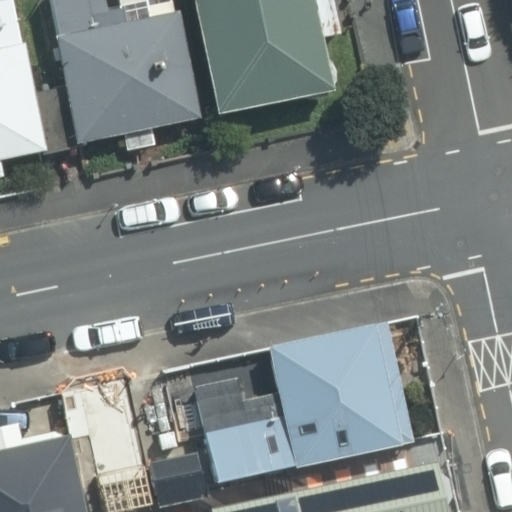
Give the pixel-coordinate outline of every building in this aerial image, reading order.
[(0,0),(0,176),(2,176),(0,163),(0,160),(43,152),(22,44),(19,44),(10,0),(0,0)] [(32,94),(44,154),(80,147),(80,144),(124,135),(127,150),(154,144),(151,128),(200,118),(179,12),(175,12),(172,0),(116,0),(118,8),(108,11),(105,0),(49,0),(57,34),(52,36),(63,87),(32,94)] [(188,0),(213,117),(333,92),(321,37),(341,33),(333,0),(188,0)] [(414,434),(387,320),(265,349),(275,389),(240,397),(235,374),(187,386),(210,482),(414,434)] [(84,511),(69,434),(63,435),(54,431),(21,437),(18,423),(0,426),(0,511),(84,511)] [(147,457),(156,506),(205,497),(195,448),(147,457)] [(445,511),(445,507),(450,496),(446,476),(436,472),(434,462),(313,487),(310,473),(282,479),(285,495),(235,505),(236,511),(445,511)]
